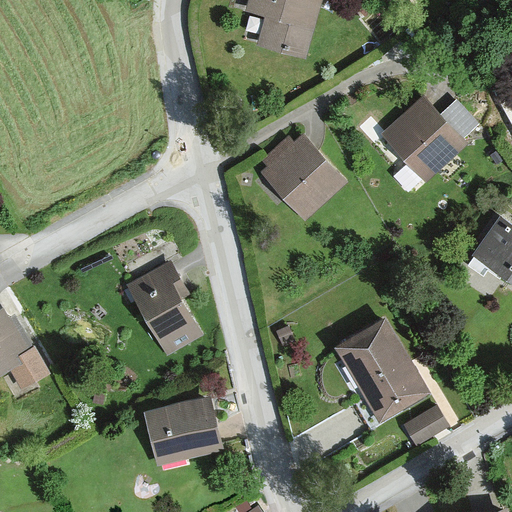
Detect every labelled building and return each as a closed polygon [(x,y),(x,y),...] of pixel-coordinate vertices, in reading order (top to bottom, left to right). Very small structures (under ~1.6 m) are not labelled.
[(327,0),(248,0),(245,11),(265,16),(258,45),(311,59),(327,0)] [(511,73),(491,86),(511,121),(511,73)] [(471,144),(425,99),(385,140),(431,185),(471,144)] [(349,184),(301,132),(260,170),(308,222),(349,184)] [(511,222),(501,214),(472,254),(511,282),(511,222)] [(171,260),(128,285),(168,353),(201,334),(181,300),(190,294),(171,260)] [(2,305),(0,306),(0,373),(31,356),(2,305)] [(387,316),(336,345),(382,423),(432,394),(387,316)] [(212,396),(146,410),(159,467),(224,452),(212,396)] [(407,419),(420,440),(452,421),(440,400),(407,419)]
